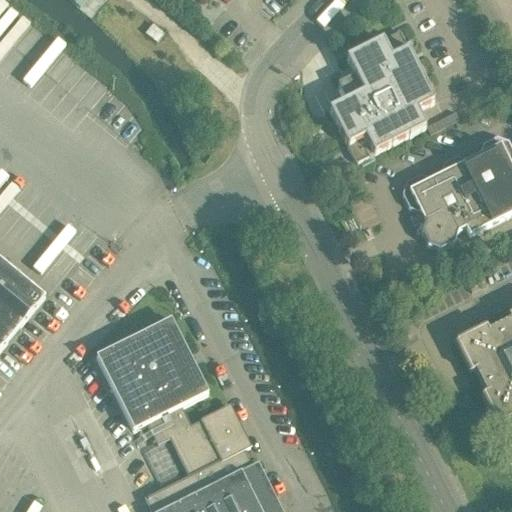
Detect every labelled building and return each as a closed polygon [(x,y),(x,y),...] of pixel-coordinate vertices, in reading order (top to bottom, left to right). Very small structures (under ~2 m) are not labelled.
[(70,0),(69,1),(79,10),(87,0),(70,0)] [(152,28),(145,37),(156,46),(163,37),(152,28)] [(419,115),(435,107),(400,36),(345,63),(354,80),(337,88),(345,105),(328,113),(355,168),(427,132),(419,115)] [(467,240),(508,220),(511,217),(511,171),(511,169),(511,153),(508,145),(496,142),(483,148),(480,160),(468,166),(455,162),(441,169),(438,180),(429,184),(417,181),(405,187),(401,200),(407,213),(419,217),(423,225),(419,236),(426,251),(438,255),(451,248),(456,236),(463,232),(467,240)] [(0,353),(42,303),(0,267),(0,353)] [(511,318),(455,348),(477,393),(496,429),(511,421),(511,318)] [(184,411),(209,399),(171,323),(97,361),(134,436),(147,429),(154,442),(167,436),(190,482),(145,504),(149,511),(279,511),(257,468),(253,470),(244,453),(250,450),(230,410),(193,429),(184,411)]
